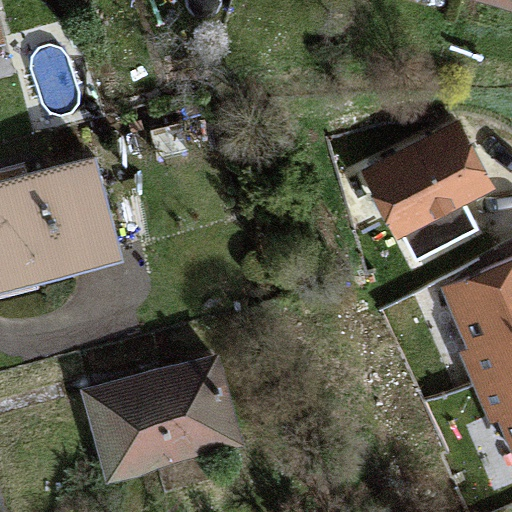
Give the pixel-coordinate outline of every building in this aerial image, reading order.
[(368,176),(397,232),(494,182),(466,127),(368,176)] [(33,268),(30,256),(112,232),(91,156),(0,181),(0,291),(37,281),(33,268)] [(30,256),(33,268),(116,244),(112,232),(30,256)] [(475,376),(511,361),(511,253),(447,280),(472,341),(463,345),(475,376)] [(152,370),(90,387),(112,466),(232,432),(210,353),(183,361),(186,372),(155,381),(152,370)] [(183,361),(152,370),(155,381),(186,372),(183,361)] [(511,361),(475,376),(488,408),(497,405),(511,440),(511,361)]
